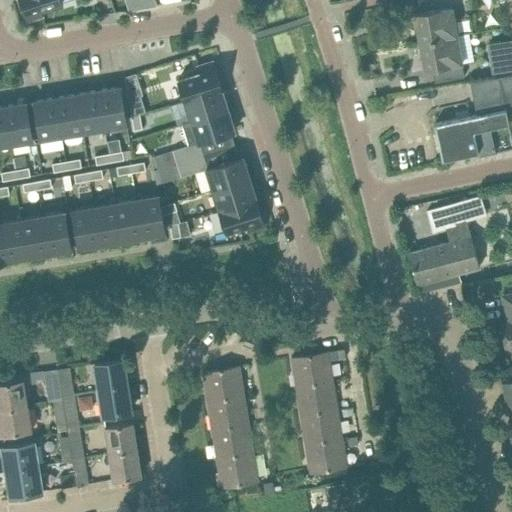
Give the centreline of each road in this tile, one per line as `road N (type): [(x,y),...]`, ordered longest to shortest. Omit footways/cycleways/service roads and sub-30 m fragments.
road 1 (residential): [(234,15),(332,327)]
road 2 (residential): [(31,511),(147,493),(167,477),(145,323)]
road 3 (residential): [(500,511),(454,326),(431,309),(402,315)]
road 4 (residential): [(3,55),(234,15)]
road 5 (residential): [(368,195),(312,0)]
road 6 (residential): [(145,323),(214,311),(281,332),(332,327)]
road 7 (residential): [(0,348),(145,323)]
road 8 (residential): [(511,167),(368,195)]
road 9 (residential): [(346,325),(370,460)]
road 10 (residential): [(402,315),(368,195)]
